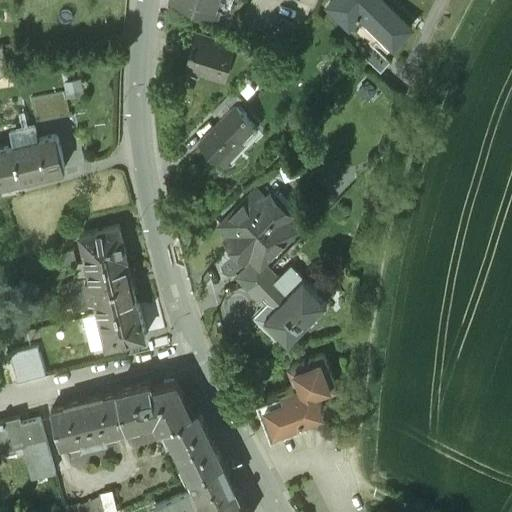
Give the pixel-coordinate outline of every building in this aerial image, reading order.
[(413,22),(388,0),(329,0),(328,2),(350,23),(359,12),(367,19),(370,16),(396,40),(413,22)] [(235,38),(196,27),(187,62),(226,72),(235,38)] [(391,59),(371,39),(361,50),(381,69),(391,59)] [(380,89),(367,76),(356,88),(369,100),(380,89)] [(72,86),(35,92),(39,115),(75,110),(72,86)] [(233,87),(215,105),(224,114),(237,101),(238,101),(243,96),(233,87)] [(224,114),(201,137),(219,155),(241,133),(245,137),(258,124),(246,113),(248,111),(238,101),(237,101),(224,114)] [(55,133),(0,147),(0,182),(66,166),(58,135),(55,133)] [(295,226),(256,188),(222,223),(232,232),(227,237),(246,254),(250,250),(257,257),(260,260),(261,260),(295,226)] [(119,225),(80,235),(88,266),(127,256),(119,225)] [(73,250),(62,253),(66,269),(77,265),(73,250)] [(127,256),(88,266),(92,279),(86,281),(82,279),(69,282),(72,295),(133,280),(127,256)] [(257,257),(238,276),(249,287),(269,267),(261,260),(260,260),(257,257)] [(287,286),(269,267),(249,287),(268,305),(287,286)] [(304,277),(265,316),(288,340),(328,300),(304,277)] [(133,280),(72,295),(75,308),(89,305),(91,301),(97,300),(100,313),(139,304),(133,280)] [(139,304),(100,313),(108,345),(147,335),(139,304)] [(323,408),(317,392),(336,384),(324,351),(290,364),(298,384),(257,400),(271,436),(308,422),(305,415),(323,408)] [(11,366),(17,386),(45,379),(38,358),(11,366)] [(166,426),(191,477),(224,462),(194,402),(191,398),(186,398),(177,380),(153,387),(151,381),(118,390),(118,392),(103,396),(103,394),(66,404),(67,406),(51,410),(61,445),(84,439),(85,444),(108,438),(107,433),(128,427),(128,426),(156,419),(161,428),(166,426)] [(20,417),(1,422),(1,423),(0,422),(0,449),(24,443),(33,478),(55,472),(41,418),(21,423),(20,417)] [(191,477),(190,477),(194,488),(175,496),(182,511),(201,503),(236,487),(224,462),(191,477)] [(247,511),(236,487),(201,503),(205,511),(247,511)] [(112,492),(101,495),(105,511),(111,511),(117,511),(112,492)] [(105,511),(101,495),(80,505),(66,508),(67,511),(105,511)] [(175,496),(152,507),(154,511),(155,511),(158,511),(180,511),(182,511),(175,496)] [(205,511),(201,503),(182,511),(180,511),(205,511)]
